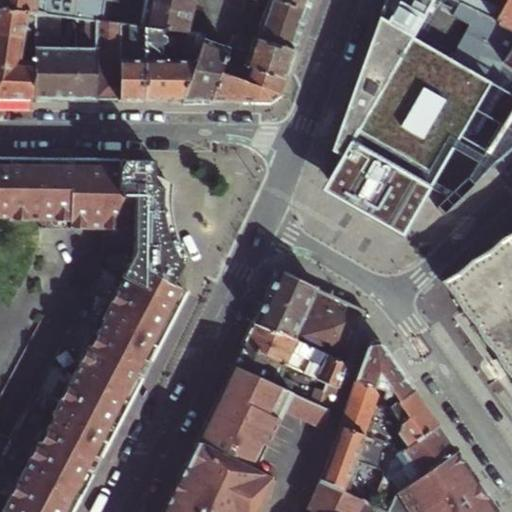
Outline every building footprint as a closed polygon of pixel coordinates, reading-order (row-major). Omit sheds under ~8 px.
[(105,0),(0,0),(0,10),(33,14),(47,16),(95,21),(102,22),(105,0)] [(143,0),(139,26),(146,27),(183,31),(194,1),(243,17),(248,0),(143,0)] [(260,23),(297,35),(299,29),(302,21),(306,10),(277,0),(248,0),(243,17),(248,19),(252,9),(264,13),(260,23)] [(277,0),(306,10),(309,0),(277,0)] [(490,16),(483,13),(454,0),(380,0),(329,149),(339,153),(332,176),(420,207),(430,180),(432,174),(454,112),(464,103),(491,112),(511,91),(511,61),(507,55),(511,47),(511,25),(500,20),(497,19),(490,16)] [(454,0),(483,13),(487,5),(487,3),(481,0),(454,0)] [(511,0),(508,0),(504,12),(500,20),(511,25),(511,47),(507,55),(511,61),(511,91),(491,112),(471,133),(494,158),(498,161),(511,147),(511,0)] [(504,12),(487,5),(483,13),(490,16),(497,19),(500,20),(504,12)] [(33,14),(0,10),(0,37),(17,40),(23,40),(30,41),(34,42),(33,14)] [(34,42),(34,100),(69,100),(95,100),(95,50),(44,49),(47,43),(47,16),(33,14),(34,42)] [(95,50),(95,100),(106,100),(119,101),(119,60),(118,31),(118,24),(102,22),(95,21),(95,50)] [(297,35),(260,23),(255,37),(293,49),(295,42),(297,35)] [(119,60),(119,101),(131,101),(145,101),(146,27),(139,26),(118,24),(118,31),(128,33),(128,54),(133,60),(119,60)] [(183,31),(146,27),(145,101),(165,101),(182,101),(201,40),(203,34),(183,31)] [(233,29),(203,34),(201,40),(226,49),(230,37),(236,39),(238,31),(233,29)] [(291,55),(293,49),(255,37),(238,31),(236,39),(230,37),(226,49),(223,57),(284,77),(287,68),(291,55)] [(0,99),(7,99),(34,100),(34,42),(30,41),(29,49),(16,47),(17,40),(0,37),(0,99)] [(201,40),(182,101),(195,101),(210,101),(223,57),(226,49),(201,40)] [(284,77),(223,57),(210,101),(269,102),(278,96),(280,89),(284,77)] [(465,185),(432,174),(430,180),(459,190),(452,197),(456,202),(498,161),(494,158),(465,185)] [(158,180),(159,160),(141,160),(83,160),(34,159),(0,159),(0,221),(107,223),(108,189),(158,189),(158,180)] [(405,217),(416,220),(420,207),(332,176),(327,189),(405,217)] [(0,511),(71,511),(72,511),(89,479),(102,454),(127,408),(143,379),(156,353),(168,331),(180,309),(190,289),(178,283),(187,263),(181,249),(174,234),(169,214),(170,206),(171,186),(158,180),(158,189),(108,189),(107,223),(106,242),(105,253),(99,277),(89,300),(81,316),(83,317),(0,491),(0,511)] [(511,237),(445,284),(472,323),(487,344),(502,366),(511,379),(511,237)] [(273,277),(264,298),(319,320),(315,332),(352,347),(365,312),(317,291),(291,279),(275,272),(273,277)] [(259,309),(252,324),(310,349),(347,365),(352,347),(315,332),(319,320),(264,298),(259,309)] [(303,366),(310,349),(252,324),(247,334),(242,345),(302,373),(305,367),(303,366)] [(396,405),(413,392),(378,344),(373,345),(368,345),(355,383),(389,396),(396,405)] [(237,355),(233,366),(285,389),(296,394),(304,397),(331,409),(338,390),(302,373),(242,345),(237,355)] [(302,373),(338,390),(342,377),(347,365),(310,349),(303,366),(305,367),(302,373)] [(281,397),(285,389),(233,366),(224,384),(218,395),(278,420),(284,422),(293,402),(281,397)] [(389,396),(355,383),(347,405),(339,428),(397,448),(407,420),(396,405),(389,396)] [(413,392),(396,405),(407,420),(397,448),(400,453),(438,426),(427,411),(413,392)] [(259,511),(262,506),(241,496),(278,420),(218,395),(164,504),(160,511),(259,511)] [(331,409),(304,397),(301,405),(293,402),(284,422),(321,438),(326,425),(331,409)] [(400,453),(397,448),(389,473),(385,483),(390,485),(395,471),(407,487),(456,451),(446,438),(438,426),(400,453)] [(361,463),(389,473),(397,448),(339,428),(330,454),(321,480),(350,495),(361,463)] [(461,458),(456,451),(407,487),(399,494),(385,511),(350,495),(321,480),(308,511),(309,511),(496,511),(491,502),(481,486),(475,477),(471,472),(461,458)]
